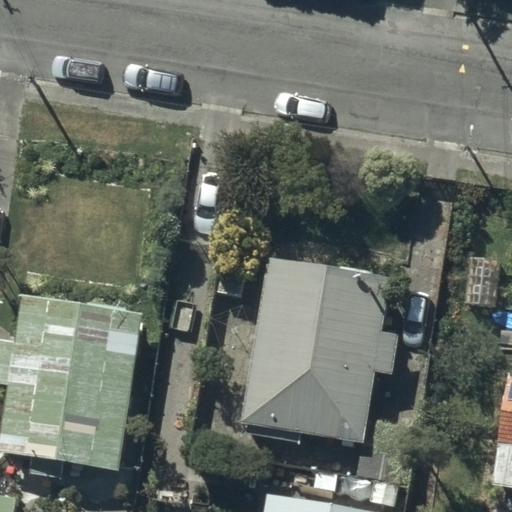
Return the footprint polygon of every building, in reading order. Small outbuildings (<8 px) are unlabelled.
[(391,273),(268,253),(242,417),(248,418),(247,430),(302,439),(303,428),(363,438),(375,365),(392,368),(399,329),(382,326),(391,273)] [(119,465),(142,307),(81,293),(21,290),(16,337),(0,335),(0,379),(6,380),(0,425),(0,446),(32,451),(29,470),(62,474),(65,455),(119,465)] [(511,369),(510,369),(494,479),(511,481),(511,369)] [(391,511),(393,504),(269,481),(263,511),(391,511)] [(0,511),(16,511),(19,494),(0,491),(0,511)]
